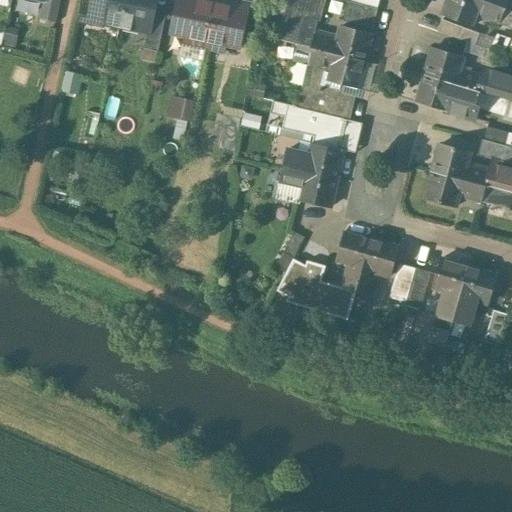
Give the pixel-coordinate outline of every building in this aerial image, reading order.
[(61,0),(45,0),(44,0),(43,0),(40,19),(56,23),(61,0)] [(125,0),(93,0),(91,12),(104,15),(103,22),(120,26),(125,0)] [(156,0),(125,0),(120,26),(148,32),(149,32),(153,14),(156,0)] [(196,0),(196,2),(185,0),(181,0),(178,16),(177,15),(177,16),(178,16),(175,32),(174,32),(174,33),(175,33),(174,33),(175,34),(175,33),(189,36),(187,42),(186,42),(186,43),(187,43),(187,44),(188,44),(188,43),(205,47),(206,47),(207,47),(206,48),(207,48),(207,47),(221,50),(221,51),(222,50),(223,49),(222,49),(223,43),(236,46),(237,47),(237,46),(238,46),(238,45),(237,45),(241,30),(242,30),(242,29),(241,29),(244,13),(245,13),(244,12),(245,12),(244,11),(244,12),(230,9),(232,3),(233,3),(232,2),(231,2),(220,0),(196,0)] [(324,0),(289,0),(279,40),(310,48),(315,32),(316,31),(312,29),(314,20),(319,22),(324,0)] [(482,0),(448,0),(443,15),(472,26),(476,15),(499,24),(505,8),(482,0)] [(482,0),(505,8),(507,0),(482,0)] [(378,8),(348,1),(343,21),(373,29),(378,8)] [(511,10),(505,8),(499,24),(511,28),(511,10)] [(166,17),(153,14),(149,32),(148,32),(144,49),(158,52),(166,17)] [(479,33),(442,19),(437,31),(475,45),(479,33)] [(371,34),(341,26),(338,38),(315,32),(310,48),(311,48),(334,54),(364,62),(371,34)] [(334,54),(311,48),(307,64),(330,70),(334,54)] [(463,57),(433,48),(425,75),(478,91),(482,75),(460,68),(463,57)] [(364,62),(334,54),(330,70),(327,81),(344,85),(357,88),(364,62)] [(330,70),(307,64),(306,66),(293,63),(288,82),(302,85),(302,87),(329,94),(330,89),(343,92),(344,85),(327,81),(330,70)] [(82,93),(85,73),(68,70),(65,90),(82,93)] [(511,77),(490,71),(482,75),(478,91),(508,100),(511,101),(511,77)] [(478,91),(425,75),(416,102),(475,120),(479,108),(479,106),(475,105),(479,91),(478,91)] [(329,94),(302,87),(297,107),(324,114),(329,94)] [(343,92),(330,89),(329,94),(324,114),(350,120),(355,95),(343,92)] [(508,100),(479,91),(475,105),(479,106),(479,108),(503,116),(508,100)] [(192,120),(197,100),(173,94),(168,115),(192,120)] [(324,114),(297,107),(287,104),(287,106),(289,106),(283,128),(281,128),(338,142),(343,120),(350,121),(350,120),(324,114)] [(509,133),(488,127),(485,138),(506,144),(509,133)] [(509,147),(482,139),(478,154),(505,162),(509,147)] [(343,151),(313,144),(310,156),(287,150),(283,167),(337,179),(343,151)] [(470,153),(440,145),(433,172),(486,186),(490,171),(467,164),(470,153)] [(337,179),(283,167),(280,182),(303,188),(301,200),(331,207),(337,179)] [(511,170),(497,167),(490,171),(486,186),(511,193),(511,170)] [(486,186),(433,172),(426,199),(455,207),(458,195),(482,202),(486,186)] [(294,232),(276,267),(286,273),(294,259),(305,237),(294,232)] [(371,239),(344,232),(336,261),(347,265),(363,269),(371,239)] [(398,246),(371,239),(363,269),(378,273),(390,277),(398,246)] [(469,266),(442,258),(433,288),(444,291),(437,315),(438,315),(453,320),(469,266)] [(286,273),(277,291),(289,297),(306,265),(294,259),(286,273)] [(326,266),(307,261),(306,265),(289,297),(286,302),(348,320),(353,303),(356,292),(341,287),(322,281),(326,266)] [(399,263),(389,298),(406,302),(416,268),(399,263)] [(363,269),(347,265),(341,287),(356,292),(363,269)] [(496,274),(469,266),(453,320),(454,320),(469,324),(476,300),(487,303),(496,274)] [(431,272),(416,268),(406,302),(402,316),(403,316),(406,305),(420,309),(431,272)] [(378,273),(363,269),(356,292),(372,296),(378,273)] [(372,296),(356,292),(353,303),(368,308),(372,296)] [(453,320),(438,315),(430,342),(430,343),(445,347),(448,338),(454,320),(453,320)] [(342,328),(320,321),(316,332),(339,339),(342,328)] [(445,347),(430,343),(430,342),(425,357),(441,362),(445,347)] [(511,364),(511,348),(505,346),(499,366),(511,369),(511,364)]
